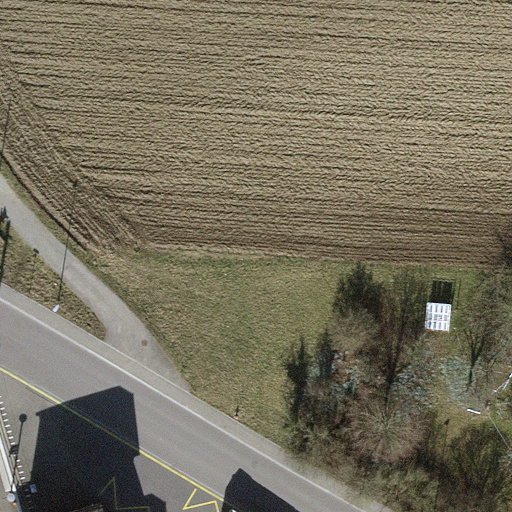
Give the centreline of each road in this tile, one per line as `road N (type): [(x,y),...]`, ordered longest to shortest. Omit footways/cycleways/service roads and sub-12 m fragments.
road 1 (tertiary): [(312,511),(0,338)]
road 2 (track): [(129,404),(140,372),(125,325),(0,191)]
